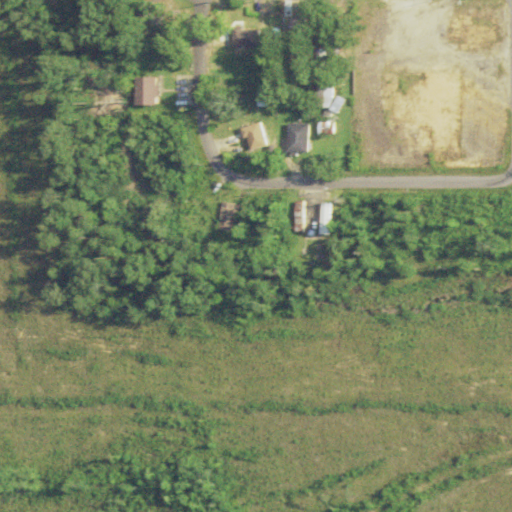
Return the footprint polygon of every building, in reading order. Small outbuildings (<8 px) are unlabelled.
[(303,17),(287,17),(287,35),(303,35),(303,17)] [(229,51),(256,51),(256,38),(243,38),(243,21),(229,21),(229,51)] [(487,24),(448,24),(448,43),(487,43),(487,24)] [(276,29),(262,29),(262,50),(276,50),(276,29)] [(459,74),(380,75),(380,91),(389,90),(389,121),(422,120),(421,111),(437,111),(437,128),(430,129),(430,146),(449,146),(449,118),(459,118),(459,74)] [(328,111),(329,77),(316,76),(315,110),(328,111)] [(155,77),(136,77),(136,107),(155,107),(155,77)] [(249,122),(226,122),(226,141),(249,141),(249,122)] [(316,135),(331,135),(331,122),(316,122),(316,135)] [(306,154),(306,124),(285,124),(285,154),(306,154)] [(216,230),(232,232),(234,203),(219,202),(216,230)] [(295,231),(302,232),(303,203),(296,203),(295,231)] [(319,235),(329,235),(329,203),(319,203),(319,235)]
